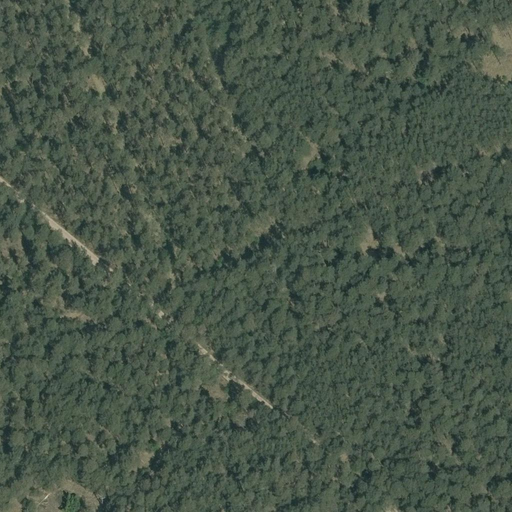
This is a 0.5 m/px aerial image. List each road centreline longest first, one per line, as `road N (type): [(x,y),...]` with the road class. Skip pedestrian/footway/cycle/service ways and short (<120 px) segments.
road 1 (track): [(398,511),(0,180)]
road 2 (track): [(147,306),(511,150)]
